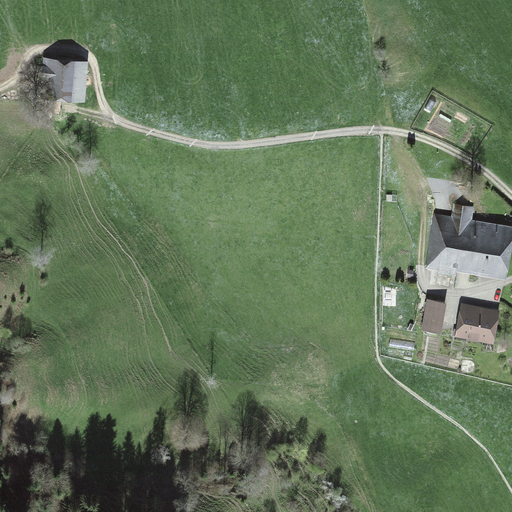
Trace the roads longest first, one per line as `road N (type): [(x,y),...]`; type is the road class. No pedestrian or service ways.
road 1 (track): [(511,197),(482,170),(412,137),(349,132),(214,148),(0,95)]
road 2 (track): [(112,121),(84,55),(33,56),(0,92)]
